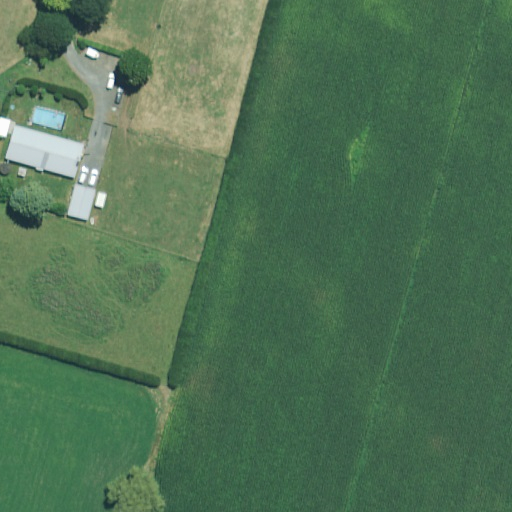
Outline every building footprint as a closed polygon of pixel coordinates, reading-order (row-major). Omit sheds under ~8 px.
[(54,116),(40,114),(38,127),(51,129),(54,116)] [(11,121),(1,119),(0,123),(0,136),(7,138),(11,121)] [(83,146),(15,126),(6,159),(74,178),(83,146)] [(13,165),(0,161),(0,172),(11,175),(13,165)] [(31,169),(19,166),(17,176),(28,179),(31,169)] [(96,191),(76,186),(68,216),(88,221),(96,191)] [(122,203),(104,199),(103,209),(121,213),(122,203)]
